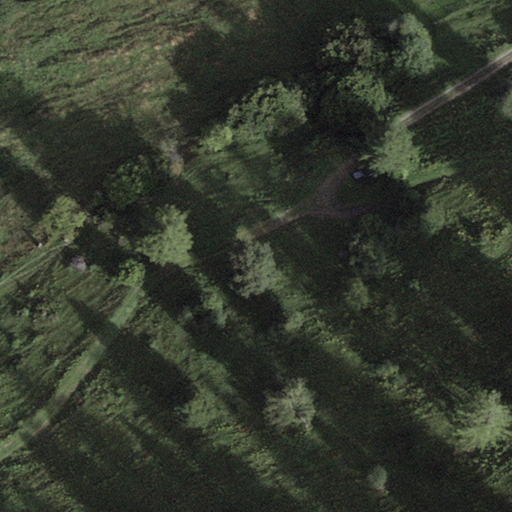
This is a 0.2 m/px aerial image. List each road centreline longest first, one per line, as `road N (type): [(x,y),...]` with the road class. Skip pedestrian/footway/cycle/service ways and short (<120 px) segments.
road 1 (track): [(511,59),(404,124),(294,213),(147,280),(43,421),(0,451)]
road 2 (track): [(511,160),(447,163),(377,203),(315,199)]
